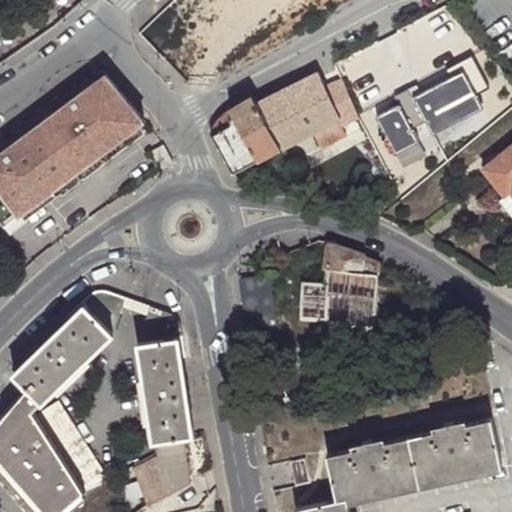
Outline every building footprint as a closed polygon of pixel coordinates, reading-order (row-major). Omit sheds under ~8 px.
[(221,0),(181,0),(149,34),(179,63),(208,33),(206,31),(215,22),(208,15),(222,0),(221,0)] [(399,104),(377,115),(396,155),(420,144),(413,129),(427,123),(432,134),(481,110),(474,95),(486,89),(472,60),(448,71),(453,80),(415,97),(412,90),(396,98),(399,104)] [(256,106),(280,149),(329,124),(330,125),(339,121),(340,122),(356,114),(354,108),(337,78),(322,86),(316,75),(256,106)] [(0,160),(0,218),(8,230),(146,122),(125,98),(119,91),(106,77),(0,160)] [(211,134),(233,174),(280,149),(256,106),(251,98),(229,111),(218,121),(211,134)] [(511,145),(483,167),(506,197),(511,194),(511,145)] [(163,172),(175,165),(167,151),(165,148),(153,154),(163,172)] [(511,194),(506,197),(500,202),(511,217),(511,194)] [(337,245),(327,244),(323,271),(325,271),(324,281),(301,281),(301,318),(322,319),(323,322),(375,328),(380,265),(366,261),(364,255),(337,245)] [(270,287),(269,278),(240,281),(247,326),(284,323),(282,307),(287,307),(284,287),(270,287)] [(103,295),(85,304),(114,334),(123,302),(103,295)] [(85,304),(14,373),(29,388),(43,402),(57,389),(89,358),(114,334),(85,304)] [(151,310),(140,339),(179,335),(171,317),(151,310)] [(155,441),(195,435),(188,391),(179,335),(140,339),(146,379),(152,423),(155,441)] [(94,362),(89,358),(57,389),(61,393),(65,388),(69,386),(94,362)] [(146,424),(152,423),(146,379),(140,380),(146,424)] [(43,402),(29,388),(0,422),(0,466),(38,511),(70,511),(89,496),(85,491),(37,414),(35,411),(43,402)] [(58,401),(37,414),(85,491),(109,479),(58,401)] [(433,432),(408,437),(418,484),(501,466),(491,420),(468,425),(466,418),(432,426),(433,432)] [(199,458),(195,435),(155,441),(157,454),(135,466),(148,505),(192,482),(189,460),(199,458)] [(418,484),(408,437),(386,442),(385,436),(349,444),(350,450),(328,455),(338,501),(346,499),(418,484)] [(308,481),(303,459),(291,462),(295,484),(308,481)] [(349,511),(346,499),(338,501),(302,508),(303,511),(349,511)]
